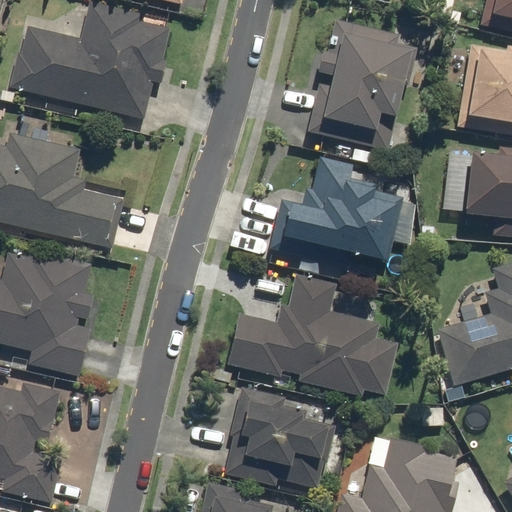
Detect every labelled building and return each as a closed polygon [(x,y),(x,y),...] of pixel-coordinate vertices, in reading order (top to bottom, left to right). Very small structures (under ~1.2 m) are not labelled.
[(137,0),(176,10),(178,0),(137,0)] [(511,0),(482,0),(476,31),(511,38),(511,0)] [(19,28),(3,91),(140,124),(149,85),(156,87),(161,65),(157,65),(166,30),(138,24),(139,17),(84,4),(75,41),(19,28)] [(316,78),(302,136),(383,156),(392,120),(396,121),(413,52),(392,47),(394,38),(329,23),(322,55),(315,54),(310,76),(316,78)] [(499,54),(465,48),(451,130),(511,140),(511,50),(500,48),(499,54)] [(0,227),(108,253),(120,203),(80,193),(82,183),(70,180),(76,153),(4,135),(1,149),(0,148),(0,227)] [(511,151),(494,150),(493,161),(445,156),(439,218),(490,224),(488,239),(511,241),(511,151)] [(275,203),(263,253),(379,280),(387,245),(407,250),(418,205),(370,194),(372,187),(343,180),(346,167),(315,160),(307,192),(300,190),(296,208),(275,203)] [(22,369),(74,382),(86,331),(79,329),(87,298),(78,296),(85,268),(4,248),(0,265),(0,348),(26,355),(22,369)] [(511,264),(486,272),(492,292),(480,296),(485,316),(430,332),(447,390),(511,370),(511,264)] [(235,316),(223,369),(353,398),(356,387),(384,393),(394,345),(373,341),(376,326),(325,315),(331,286),(292,277),(285,309),(275,307),(272,324),(235,316)] [(0,496),(47,507),(57,461),(28,455),(31,445),(43,447),(56,394),(17,385),(15,394),(0,390),(0,496)] [(281,399),(236,390),(216,479),(272,491),(274,483),(318,493),(332,429),(301,422),(303,412),(280,407),(281,399)] [(439,431),(439,412),(410,411),(409,430),(439,431)] [(334,496),(330,511),(448,511),(455,485),(448,483),(453,461),(424,454),(425,450),(372,437),(356,501),(334,496)] [(511,477),(497,487),(511,509),(511,477)] [(204,485),(198,511),(269,511),(270,509),(246,504),(248,495),(204,485)]
